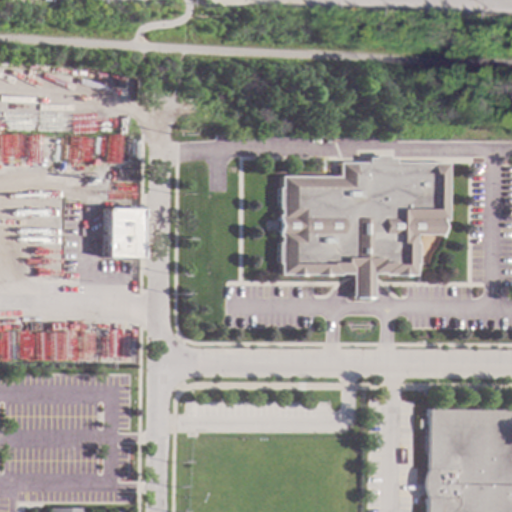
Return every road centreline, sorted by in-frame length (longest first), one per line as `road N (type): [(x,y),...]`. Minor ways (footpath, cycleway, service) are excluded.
road 1 (residential): [(155,364),(511,364)]
road 2 (residential): [(157,118),(155,439)]
